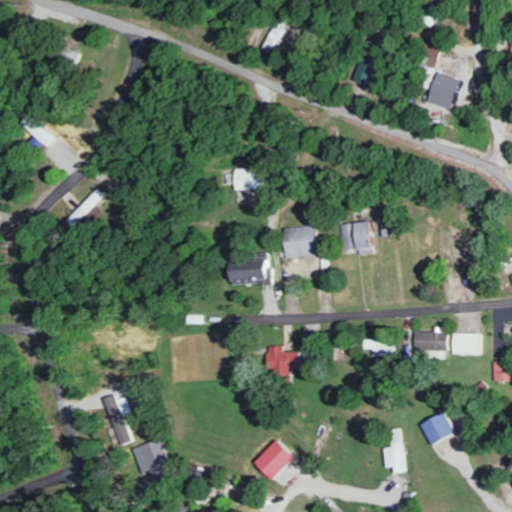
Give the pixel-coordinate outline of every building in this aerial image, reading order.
[(286,20),(277,16),(261,49),(271,54),(278,39),(283,42),(288,32),(282,29),(286,20)] [(438,67),(441,48),(424,45),(421,64),(438,67)] [(59,59),(77,62),(79,52),(61,49),(59,59)] [(354,81),(370,87),(380,59),(364,53),(354,81)] [(465,81),(441,72),(430,101),(455,110),(465,81)] [(53,147),(63,134),(29,111),(20,125),(53,147)] [(254,169),(235,169),(235,190),(266,190),(266,178),(255,179),(254,169)] [(225,185),(234,184),(234,174),(224,174),(225,185)] [(362,250),(362,254),(374,253),(373,223),(344,224),(345,251),(362,250)] [(287,259),(320,255),(316,224),(284,228),(287,259)] [(272,284),(271,259),(230,261),(231,286),(272,284)] [(417,331),(416,351),(449,352),(450,327),(436,327),(436,332),(417,331)] [(398,340),(386,339),(386,331),(379,331),(379,340),(365,340),(365,349),(374,350),(374,357),(397,357),(398,340)] [(455,354),(485,355),(485,334),(455,333),(455,354)] [(267,347),(268,370),(275,370),(275,382),(292,381),(291,368),(299,368),(299,352),(284,353),(284,347),(267,347)] [(511,361),(497,362),(497,382),(511,381),(511,361)] [(128,397),(118,400),(117,395),(107,398),(120,446),(134,442),(126,416),(133,415),(128,397)] [(456,433),(445,412),(421,425),(432,446),(456,433)] [(384,449),(386,468),(394,467),(394,474),(406,473),(401,429),(389,431),(391,448),(384,449)] [(156,487),(175,482),(162,439),(135,447),(142,474),(151,471),(156,487)] [(295,458),(276,441),(255,464),(274,481),(295,458)] [(210,470),(191,466),(188,478),(208,482),(210,470)] [(170,511),(194,511),(175,502),(170,511)]
